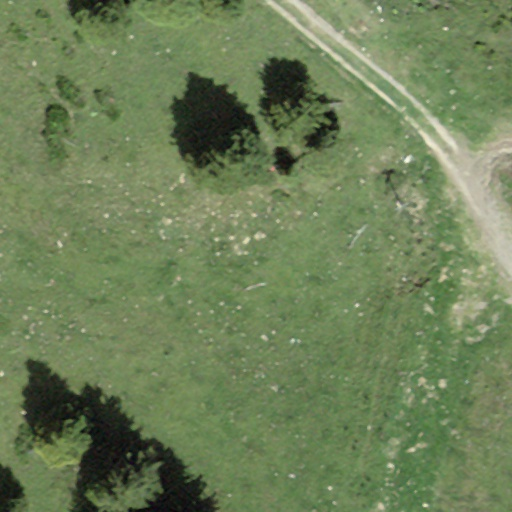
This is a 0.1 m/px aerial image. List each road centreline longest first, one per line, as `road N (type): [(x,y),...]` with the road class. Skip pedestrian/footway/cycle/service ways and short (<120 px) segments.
road 1 (track): [(272,0),(450,148)]
road 2 (track): [(511,252),(450,148)]
